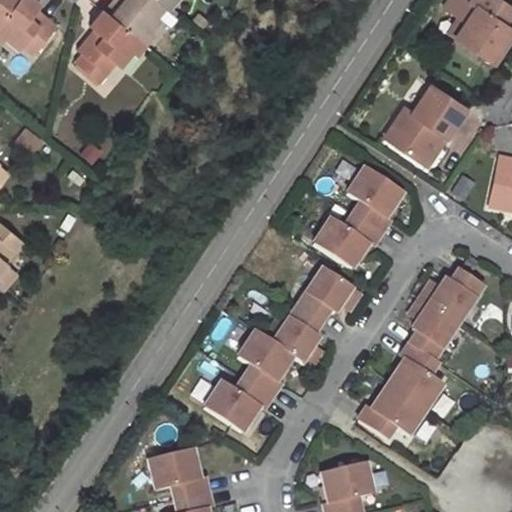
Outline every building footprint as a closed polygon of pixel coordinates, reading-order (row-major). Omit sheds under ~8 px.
[(30,54),(52,28),(33,11),(38,5),(31,0),(16,0),(0,20),(0,37),(16,50),(19,46),(30,54)] [(0,0),(0,20),(16,0),(0,0)] [(112,0),(102,13),(137,43),(157,19),(153,15),(161,7),(152,0),(112,0)] [(152,0),(161,7),(166,10),(173,0),(152,0)] [(473,7),(451,38),(488,63),(510,31),(499,24),(508,9),(503,6),(494,0),(467,0),(466,3),(473,7)] [(451,38),(473,7),(466,3),(444,33),(451,38)] [(74,64),(98,82),(113,63),(117,67),(137,43),(102,13),(100,11),(87,26),(94,32),(77,52),(81,55),(74,64)] [(417,163),(437,133),(442,137),(462,107),(428,85),(410,113),(402,107),(381,140),(417,163)] [(437,133),(417,163),(423,167),(442,137),(437,133)] [(486,210),(511,214),(511,163),(496,160),(486,210)] [(382,220),(399,194),(361,170),(344,195),(358,204),(350,216),(378,234),(386,223),(382,220)] [(309,246),(347,271),(365,245),(369,248),(378,234),(350,216),(341,230),(327,220),(309,246)] [(0,268),(5,263),(2,261),(19,240),(0,224),(0,268)] [(0,288),(14,271),(5,263),(0,268),(0,288)] [(319,270),(295,307),(319,323),(327,312),(332,315),(341,302),(350,307),(357,295),(319,270)] [(444,278),(435,291),(427,286),(418,300),(456,325),(481,286),(457,270),(449,282),(444,278)] [(431,362),(456,325),(418,300),(410,311),(418,317),(410,329),(415,332),(406,345),(431,362)] [(308,352),(316,339),(310,336),(319,323),(295,307),(270,344),(290,357),(307,368),(315,357),(308,352)] [(241,379),(270,398),(278,386),(273,382),(290,357),(270,344),(252,332),(235,358),(249,367),(241,379)] [(385,385),(422,410),(439,384),(426,375),(434,364),(431,362),(406,345),(398,357),(402,360),(385,385)] [(240,434),(256,409),(261,412),(270,398),(241,379),(231,393),(218,384),(202,409),(240,434)] [(385,385),(369,409),(364,406),(356,418),(383,437),(391,426),(405,435),(422,410),(385,385)] [(196,481),(189,451),(146,460),(153,491),(168,488),(172,504),(206,495),(202,479),(196,481)] [(320,472),(327,504),(321,505),(322,511),(358,511),(355,497),(371,494),(364,463),(320,472)] [(203,511),(204,511),(210,510),(206,495),(172,504),(173,511),(203,511)]
